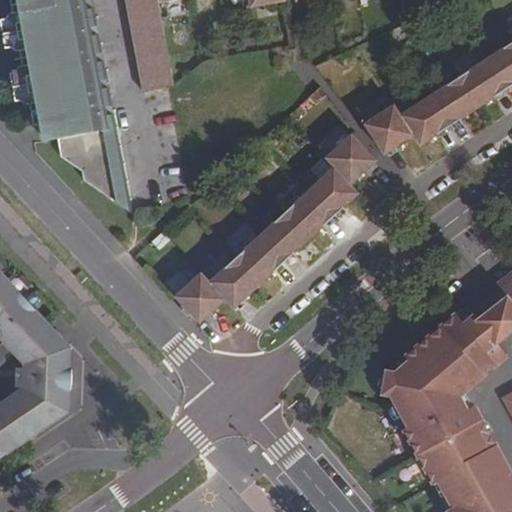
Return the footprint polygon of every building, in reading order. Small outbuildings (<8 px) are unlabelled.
[(10,0),(13,13),(10,14),(6,20),(4,20),(5,26),(1,26),(5,44),(8,43),(9,49),(12,48),(18,52),(20,52),(23,66),(20,67),(16,72),(14,73),(15,78),(12,80),(15,97),(18,96),(19,102),(22,101),(28,105),(30,105),(34,126),(83,117),(89,115),(116,111),(95,0),(10,0)] [(157,0),(125,0),(143,92),(174,85),(157,0)] [(162,0),(163,3),(179,0),(249,0),(251,9),(286,2),(285,0),(162,0)] [(395,104),(364,124),(382,149),(395,140),(399,147),(415,136),(421,147),(438,136),(434,130),(447,122),(459,113),(463,120),(495,99),(491,93),(504,84),(511,78),(511,42),(401,114),(395,104)] [(504,84),(491,93),(495,99),(508,90),(504,84)] [(93,133),(59,139),(62,157),(83,172),(85,180),(136,216),(116,111),(89,115),(93,133)] [(459,113),(447,122),(451,127),(463,120),(459,113)] [(447,122),(434,130),(438,136),(451,127),(447,122)] [(334,167),(210,281),(202,273),(175,297),(196,319),(208,308),(213,313),(227,301),(230,305),(242,294),(247,299),(274,274),(270,268),(280,258),(292,248),(297,253),(324,228),(319,222),(330,212),(342,202),(346,207),(361,194),(353,185),(367,172),(362,167),(373,156),(353,133),(326,158),(334,166),(334,167)] [(395,140),(382,149),(386,155),(399,147),(395,140)] [(373,156),(362,167),(367,172),(378,161),(373,156)] [(342,202),(330,212),(335,217),(346,207),(342,202)] [(330,212),(319,222),(324,228),(335,217),(330,212)] [(292,248),(280,258),(286,263),(297,253),(292,248)] [(280,258),(270,268),(274,274),(286,263),(280,258)] [(511,273),(496,286),(503,295),(511,287),(511,273)] [(0,328),(9,339),(0,346),(0,366),(16,352),(28,365),(25,369),(17,368),(16,392),(22,391),(25,395),(0,411),(0,454),(18,443),(20,446),(35,435),(32,431),(64,410),(64,390),(65,369),(66,349),(55,338),(59,334),(47,321),(43,325),(0,277),(0,328)] [(511,287),(503,295),(507,299),(511,306),(511,287)] [(242,294),(230,305),(235,310),(247,299),(242,294)] [(493,310),(479,320),(491,335),(497,343),(509,333),(511,330),(511,306),(507,299),(493,310)] [(208,308),(196,319),(201,325),(213,313),(208,308)] [(469,308),(458,316),(465,325),(475,317),(469,308)] [(387,393),(391,394),(409,427),(404,430),(434,485),(440,482),(455,509),(449,511),(511,511),(511,474),(475,406),(472,408),(468,410),(459,396),(464,392),(497,364),(480,344),(491,335),(479,320),(475,317),(465,325),(458,316),(457,314),(406,357),(410,362),(395,374),(390,374),(387,393)] [(59,334),(55,338),(66,349),(65,369),(64,390),(64,410),(32,431),(35,435),(69,413),(69,390),(71,390),(72,370),(70,370),(71,348),(59,334)] [(491,335),(480,344),(497,364),(507,356),(497,343),(491,335)] [(468,410),(472,408),(464,392),(459,396),(468,410)] [(440,482),(434,485),(449,511),(455,509),(440,482)]
